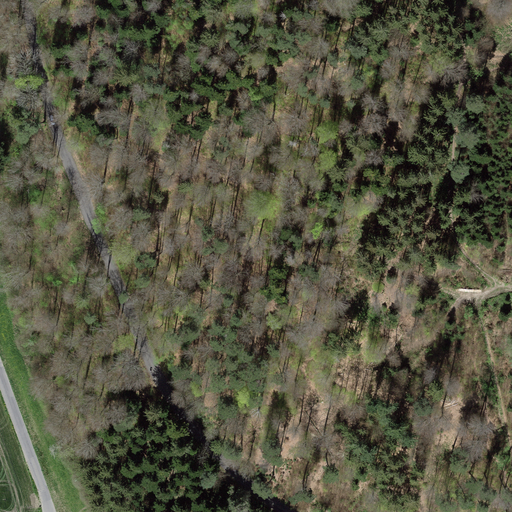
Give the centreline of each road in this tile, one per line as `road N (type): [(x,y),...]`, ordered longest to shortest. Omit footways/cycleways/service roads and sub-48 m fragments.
road 1 (unclassified): [(26,0),(60,143),(149,360),(215,454),(284,511)]
road 2 (unclassified): [(49,511),(0,370)]
